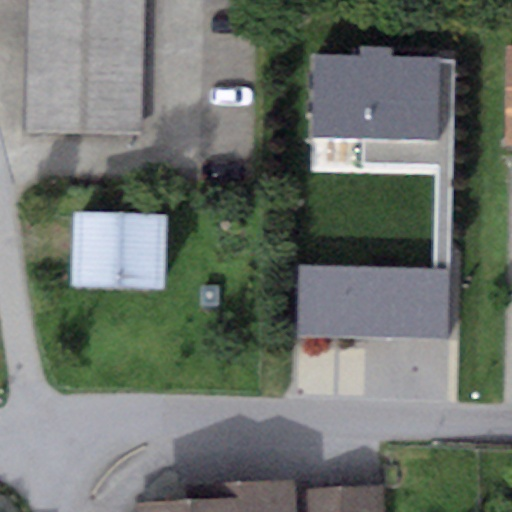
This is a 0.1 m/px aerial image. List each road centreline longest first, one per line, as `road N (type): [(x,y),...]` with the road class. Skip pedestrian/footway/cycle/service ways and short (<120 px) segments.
road 1 (residential): [(36,434),(511,433)]
road 2 (track): [(36,434),(0,258)]
